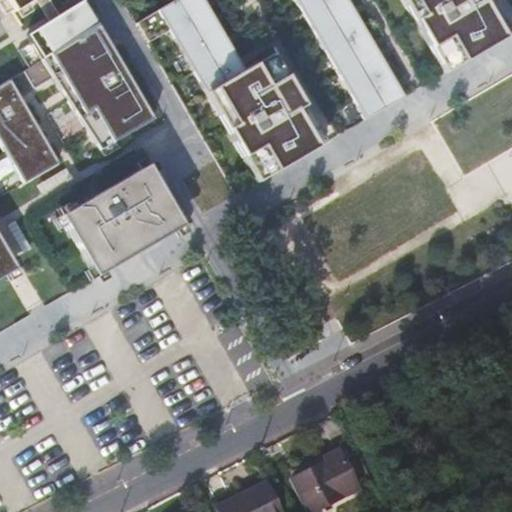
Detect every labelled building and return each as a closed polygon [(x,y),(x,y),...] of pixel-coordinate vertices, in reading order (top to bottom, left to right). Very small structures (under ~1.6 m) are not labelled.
[(3,0),(11,12),(30,0),(3,0)] [(34,0),(48,21),(58,14),(48,0),(34,0)] [(201,0),(171,0),(135,22),(146,42),(167,31),(204,92),(211,88),(224,111),(217,114),(251,174),(259,169),(263,177),(323,143),(284,76),(276,81),(263,58),(243,70),(201,0)] [(345,0),(293,0),(363,119),(402,97),(345,0)] [(410,0),(411,1),(403,5),(438,65),(446,60),(451,68),(510,34),(490,0),(410,0)] [(25,34),(40,58),(94,25),(79,1),(58,14),(48,21),(25,34)] [(40,58),(23,69),(34,87),(52,75),(98,149),(151,117),(94,25),(40,58)] [(8,79),(0,83),(0,142),(24,182),(59,162),(8,79)] [(136,169),(64,211),(70,221),(61,225),(87,268),(97,263),(101,271),(162,235),(158,228),(175,217),(149,173),(141,177),(136,169)] [(0,276),(9,271),(4,263),(12,259),(0,238),(0,276)] [(357,488),(338,449),(319,457),(322,462),(288,478),(305,511),(325,511),(322,506),(357,488)] [(213,506),(216,511),(279,511),(264,480),(213,506)]
